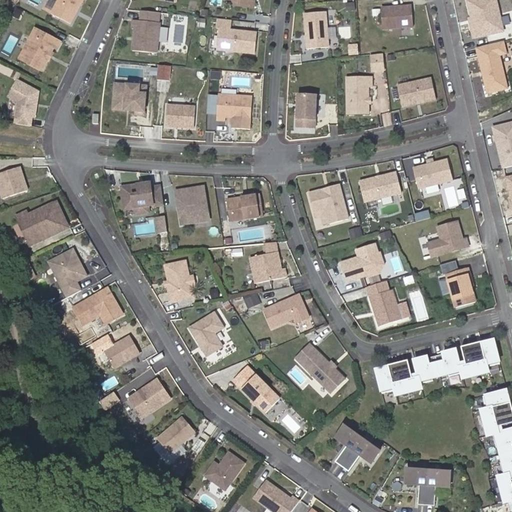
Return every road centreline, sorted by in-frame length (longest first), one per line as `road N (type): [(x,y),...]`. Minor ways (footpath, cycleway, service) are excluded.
road 1 (residential): [(58,146),(198,390),(370,511)]
road 2 (residential): [(507,317),(378,349),(358,345),(304,256),(277,161)]
road 3 (residential): [(58,146),(277,161)]
road 4 (residential): [(507,317),(464,124)]
road 5 (residential): [(277,161),(464,124)]
road 6 (residential): [(277,161),(282,0)]
road 7 (residential): [(117,0),(64,108),(58,146)]
road 8 (residential): [(464,124),(439,0)]
